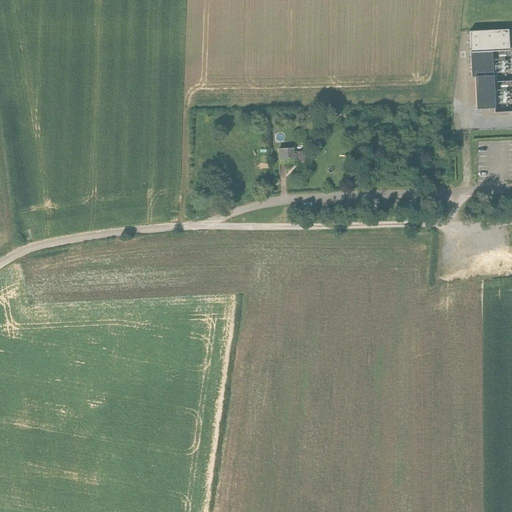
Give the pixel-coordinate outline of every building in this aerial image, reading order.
[(469,31),(470,51),(470,77),(475,77),(476,108),(494,108),(494,82),(494,78),(493,50),(508,50),(508,30),(469,31)] [(293,149),(279,149),(279,164),(298,164),(298,174),(309,174),(309,169),(308,154),(308,152),(293,152),(293,149)] [(214,153),(197,153),(198,169),(218,168),(218,178),(230,177),(230,174),(229,158),(214,158),(214,153)] [(324,154),(308,154),(309,169),(328,169),(329,179),(340,179),(339,157),(324,157),(324,154)] [(245,158),(229,158),(230,174),(249,173),(249,182),(260,182),(260,162),(245,162),(245,158)]
